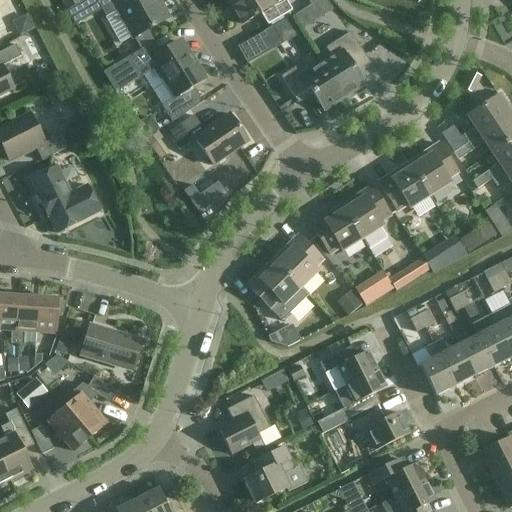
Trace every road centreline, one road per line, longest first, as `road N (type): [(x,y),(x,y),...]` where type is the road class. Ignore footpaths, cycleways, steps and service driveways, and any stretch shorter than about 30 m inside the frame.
road 1 (residential): [(302,175),(185,0)]
road 2 (residential): [(302,175),(427,92),(455,44)]
road 3 (residential): [(206,305),(17,255)]
road 4 (residential): [(206,305),(221,252),(302,175)]
road 5 (residential): [(169,449),(206,305)]
road 6 (unclassified): [(432,442),(370,322)]
road 7 (residential): [(53,511),(169,449)]
